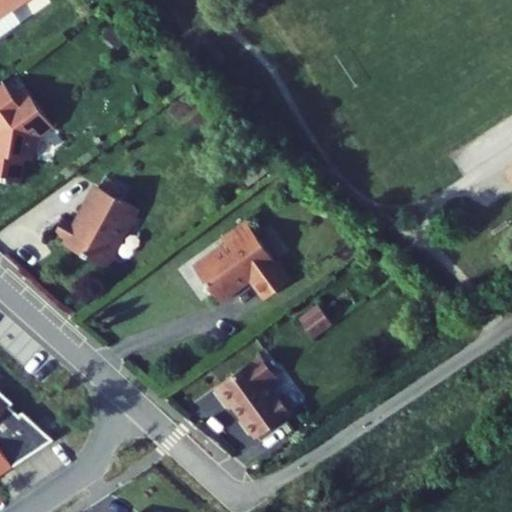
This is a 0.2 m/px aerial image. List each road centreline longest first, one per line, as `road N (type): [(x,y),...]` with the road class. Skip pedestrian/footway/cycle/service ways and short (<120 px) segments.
road 1 (residential): [(0,281),(154,419)]
road 2 (residential): [(154,419),(19,511)]
road 3 (residential): [(154,419),(245,502)]
